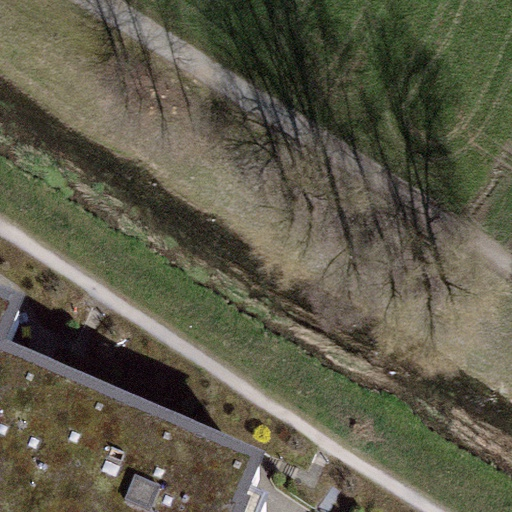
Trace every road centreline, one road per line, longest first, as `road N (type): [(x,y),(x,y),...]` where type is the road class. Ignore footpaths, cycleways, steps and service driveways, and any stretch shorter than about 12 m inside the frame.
road 1 (track): [(424,511),(0,236)]
road 2 (track): [(511,268),(93,0)]
